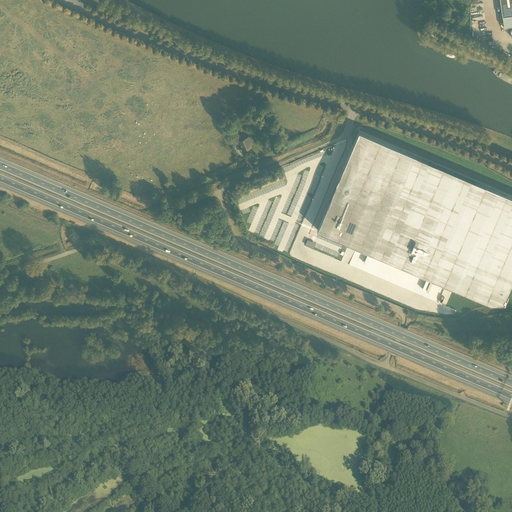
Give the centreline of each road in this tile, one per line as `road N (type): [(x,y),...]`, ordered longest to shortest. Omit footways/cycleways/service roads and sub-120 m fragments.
road 1 (motorway): [(0,180),(511,396)]
road 2 (motorway): [(511,382),(0,166)]
road 3 (unclassified): [(352,106),(255,78),(57,0)]
road 4 (unclassified): [(384,365),(108,244)]
road 5 (unclassified): [(384,365),(403,315),(243,244),(220,190)]
road 6 (unclassified): [(511,168),(352,106)]
road 7 (unclassified): [(220,190),(343,136),(352,106)]
road 8 (unclassified): [(511,417),(384,365)]
